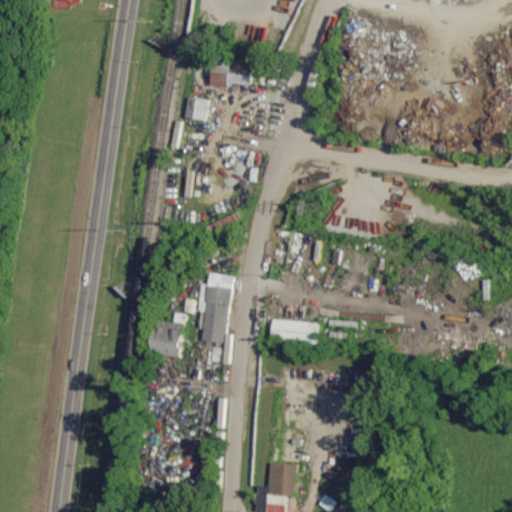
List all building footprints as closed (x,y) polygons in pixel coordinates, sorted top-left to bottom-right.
[(213,85),(251,86),(251,65),(214,64),(213,85)] [(188,118),(208,120),(210,100),(190,97),(188,118)] [(228,343),(235,276),(212,273),(210,284),(204,284),(199,329),(205,330),(204,340),(228,343)] [(183,357),(187,314),(177,313),(176,322),(157,321),(155,355),(183,357)] [(274,342),(322,344),(322,322),(274,320),(274,342)] [(258,511),(287,511),(288,497),(299,497),(300,465),(273,465),(272,487),(259,487),(258,511)]
